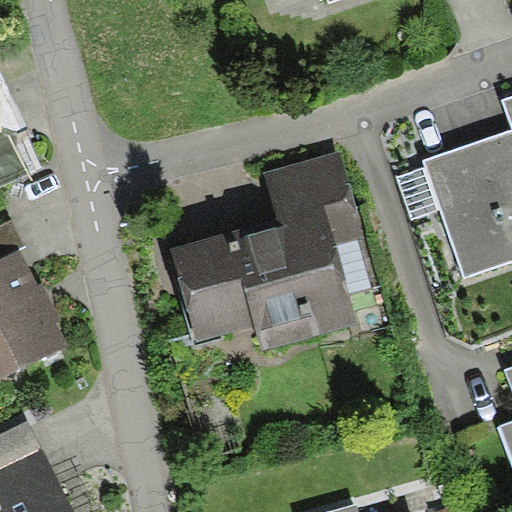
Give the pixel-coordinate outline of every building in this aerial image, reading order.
[(511,95),(500,100),(511,131),(423,161),(425,166),(440,210),(464,279),(511,262),(511,95)] [(0,113),(0,189),(30,175),(0,113)] [(339,151),(264,172),(277,220),(170,249),(196,344),(254,328),(261,352),(357,325),(349,295),(335,245),(358,238),(365,236),(350,182),(348,183),(339,151)] [(412,220),(440,210),(425,166),(397,176),(412,220)] [(0,224),(0,260),(21,251),(27,248),(12,219),(0,224)] [(372,288),(358,238),(335,245),(349,295),(372,288)] [(0,379),(69,346),(21,251),(0,260),(0,379)] [(511,367),(505,370),(511,390),(511,421),(498,426),(511,465),(511,367)] [(0,435),(0,469),(42,448),(28,421),(0,435)] [(0,469),(0,511),(73,511),(42,448),(0,469)]
